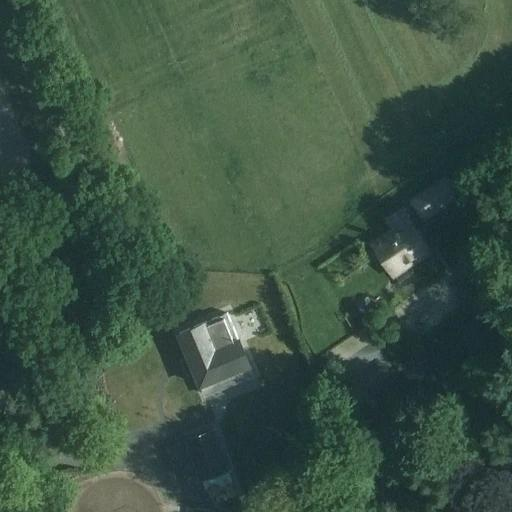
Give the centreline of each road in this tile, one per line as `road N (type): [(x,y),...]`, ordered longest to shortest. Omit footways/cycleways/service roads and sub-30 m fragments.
road 1 (unclassified): [(27,511),(111,273),(94,189),(12,0)]
road 2 (track): [(511,235),(321,362),(302,416),(292,511)]
